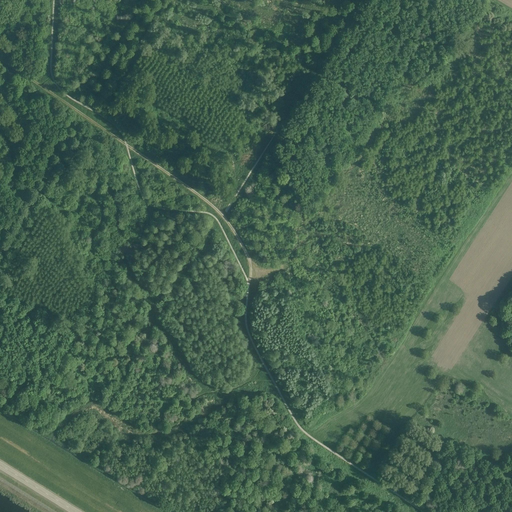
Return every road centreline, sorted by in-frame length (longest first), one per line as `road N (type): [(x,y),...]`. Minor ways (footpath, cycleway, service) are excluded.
road 1 (track): [(309,436),(374,387),(511,175)]
road 2 (track): [(0,59),(222,216)]
road 3 (track): [(1,254),(84,116)]
